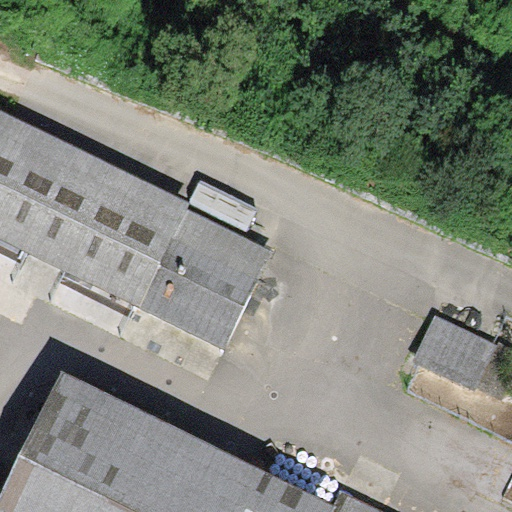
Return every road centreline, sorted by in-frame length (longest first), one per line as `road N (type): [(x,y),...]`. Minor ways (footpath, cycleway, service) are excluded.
road 1 (track): [(0,58),(276,183),(511,109)]
road 2 (track): [(276,183),(345,290),(361,431),(433,491),(478,511)]
road 3 (track): [(511,85),(392,0)]
